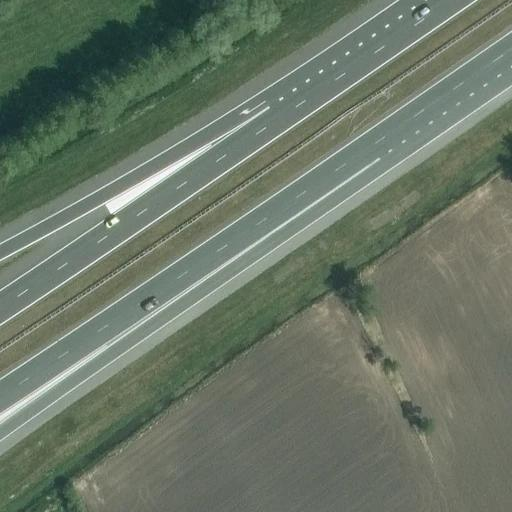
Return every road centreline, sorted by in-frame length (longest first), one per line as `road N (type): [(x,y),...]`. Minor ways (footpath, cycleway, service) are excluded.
road 1 (motorway): [(0,430),(375,145)]
road 2 (motorway): [(0,396),(375,145)]
road 3 (motorway): [(278,120),(0,305)]
road 4 (motorway): [(278,120),(101,197),(0,252)]
road 5 (motorway): [(451,0),(278,120)]
road 6 (motorway): [(375,145),(511,50)]
